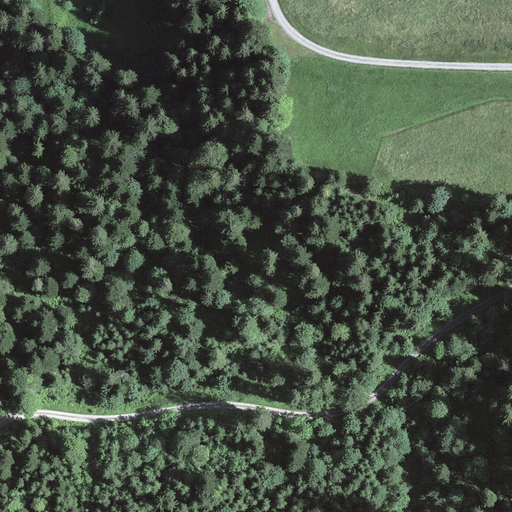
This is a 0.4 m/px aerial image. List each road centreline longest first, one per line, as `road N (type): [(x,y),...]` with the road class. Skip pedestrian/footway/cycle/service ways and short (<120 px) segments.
road 1 (track): [(0,422),(22,413),(116,418),(216,404),(341,412),(374,395),(429,337),(511,284)]
road 2 (track): [(511,67),(352,60),(300,44),(270,0)]
